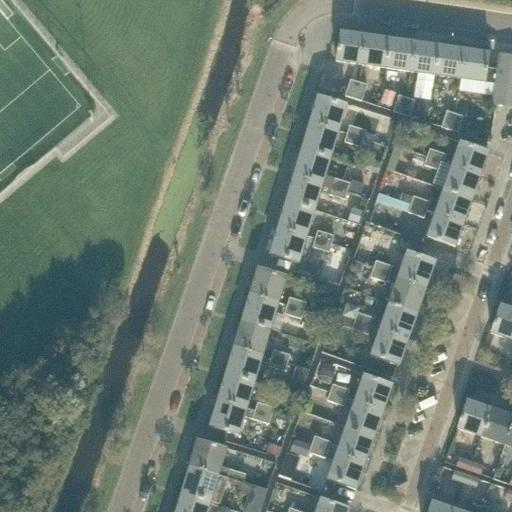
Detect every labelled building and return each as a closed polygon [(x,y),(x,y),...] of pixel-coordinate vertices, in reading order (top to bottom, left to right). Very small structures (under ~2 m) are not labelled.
[(361,66),(366,36),(340,33),(336,62),(361,66)] [(386,69),(390,40),(366,36),(361,66),(386,69)] [(411,73),(415,43),(390,40),(386,69),(411,73)] [(436,76),(440,47),(415,43),(411,73),(436,76)] [(460,79),(465,50),(440,47),(436,76),(460,79)] [(485,82),(487,70),(490,54),(465,50),(460,79),(485,83),(485,82)] [(511,107),(511,63),(501,62),(499,72),(487,70),(485,82),(497,84),(494,105),(511,107)] [(356,100),(359,83),(351,80),(346,97),(356,100)] [(359,83),(356,100),(362,102),(367,86),(359,83)] [(385,95),(382,103),(391,106),(394,98),(394,97),(385,94),(385,95)] [(405,116),(407,99),(399,96),(394,113),(405,116)] [(338,132),(346,106),(318,97),(310,124),(338,132)] [(407,99),(405,116),(410,118),(415,102),(407,99)] [(453,132),(455,115),(448,112),(442,128),(453,132)] [(455,115),(453,132),(458,134),(463,118),(455,115)] [(330,159),(338,132),(310,124),(302,150),(330,159)] [(347,135),(363,140),(366,132),(350,127),(347,135)] [(361,148),(363,140),(347,135),(345,143),(361,148)] [(480,177),(488,153),(460,143),(452,167),(480,177)] [(322,185),(330,159),(302,150),(294,176),(322,185)] [(427,158),(443,164),(446,155),(430,150),(427,158)] [(440,171),(443,164),(427,158),(424,166),(440,171)] [(379,174),(382,164),(368,160),(365,169),(379,174)] [(472,200),(480,177),(452,167),(444,191),(472,200)] [(314,211),(322,185),(294,176),(286,203),(314,211)] [(332,187),(348,192),(350,184),(334,179),(332,187)] [(345,200),(348,192),(332,187),(329,195),(345,200)] [(463,224),(472,200),(444,191),(435,214),(463,224)] [(408,213),(411,205),(379,195),(377,201),(408,213)] [(411,205),(426,211),(429,203),(413,198),(411,205)] [(306,237),(314,211),(286,203),(278,229),(306,237)] [(424,219),(426,211),(411,205),(408,213),(424,219)] [(455,248),(463,224),(435,214),(427,238),(455,248)] [(298,264),(306,237),(278,229),(270,256),(298,264)] [(315,240),(332,245),(334,236),(318,232),(315,240)] [(329,253),(332,245),(315,240),(313,248),(329,253)] [(426,288),(435,262),(407,252),(398,278),(426,288)] [(373,270),(389,275),(392,268),(381,264),(376,262),(374,268),(373,270)] [(286,277),(266,271),(258,269),(250,295),(278,304),(286,277)] [(387,284),(389,275),(373,270),(371,278),(387,284)] [(417,314),(426,288),(398,278),(389,304),(417,314)] [(270,330),(278,304),(250,295),(242,322),(270,330)] [(287,307),(303,312),(306,303),(289,298),(287,307)] [(408,340),(417,314),(389,304),(380,330),(408,340)] [(511,340),(511,309),(500,306),(491,333),(511,340)] [(301,319),(303,312),(287,307),(285,315),(301,319)] [(336,314),(333,322),(352,329),(355,321),(336,314)] [(355,321),(371,327),(374,319),(358,314),(355,321)] [(368,335),(371,327),(355,321),(352,329),(368,335)] [(262,357),(270,330),(242,322),(234,348),(262,357)] [(399,366),(408,340),(380,330),(371,357),(399,366)] [(254,383),(262,357),(234,348),(226,374),(254,383)] [(271,359),(287,364),(290,356),(274,351),(271,359)] [(285,372),(287,364),(271,359),(269,367),(285,372)] [(246,409),(254,383),(226,374),(218,401),(246,409)] [(383,412),(392,385),(364,376),(355,402),(383,412)] [(330,394),(345,399),(348,391),(333,385),(330,394)] [(343,407),(345,399),(330,394),(327,402),(343,407)] [(238,436),(246,409),(218,401),(210,428),(238,436)] [(491,410),(471,403),(467,401),(457,429),(481,438),(491,410)] [(374,438),(383,412),(355,402),(346,428),(374,438)] [(255,412),(271,417),(274,408),(258,404),(255,412)] [(504,446),(511,423),(511,417),(491,410),(481,438),(504,446)] [(269,425),(271,417),(255,412),(253,420),(269,425)] [(365,464),(374,438),(346,428),(337,454),(365,464)] [(314,438),(312,445),(327,451),(330,443),(314,438)] [(243,483),(246,475),(220,467),(226,449),(198,441),(190,467),(227,479),(243,483)] [(280,457),(283,448),(269,444),(266,453),(280,457)] [(325,459),(327,451),(312,445),(309,454),(325,459)] [(356,490),(365,464),(337,454),(328,480),(356,490)] [(469,471),(472,463),(460,459),(457,467),(469,471)] [(472,463),(469,471),(481,476),(483,467),(472,463)] [(219,505),(225,486),(227,479),(190,467),(182,494),(210,502),(219,505)] [(464,484),(467,476),(455,472),(452,480),(464,484)] [(467,476),(464,484),(476,489),(479,480),(467,476)] [(206,511),(210,502),(182,494),(176,511),(206,511)] [(347,511),(349,509),(321,500),(316,511),(347,511)] [(454,511),(455,511),(432,502),(428,511),(454,511)]
